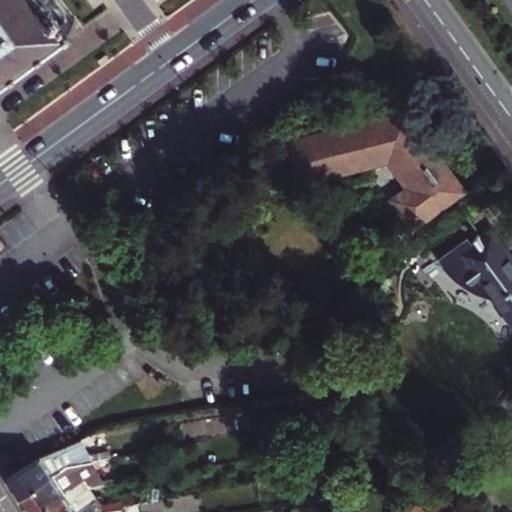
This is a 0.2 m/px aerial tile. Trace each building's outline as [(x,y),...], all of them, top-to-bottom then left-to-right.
[(0,0),(0,79),(78,21),(61,0),(0,0)] [(396,199),(415,225),(463,190),(438,157),(452,148),(438,129),(425,138),(406,113),(290,142),(300,181),(390,159),(411,187),(396,199)] [(474,286),(482,279),(511,319),(511,254),(510,256),(493,232),(484,239),(479,233),(475,236),(479,242),(463,254),(472,265),(463,272),(474,286)] [(8,476),(20,494),(76,462),(95,459),(81,434),(8,476)] [(20,494),(31,511),(34,511),(89,481),(93,487),(110,484),(95,459),(76,462),(20,494)] [(34,511),(78,511),(101,500),(108,511),(112,511),(126,510),(122,492),(98,495),(93,487),(89,481),(34,511)] [(78,511),(108,511),(101,500),(78,511)] [(447,511),(441,503),(428,511),(412,511),(410,508),(404,511),(447,511)]
